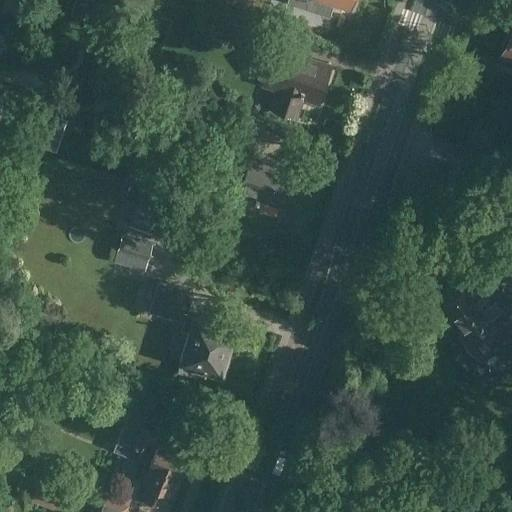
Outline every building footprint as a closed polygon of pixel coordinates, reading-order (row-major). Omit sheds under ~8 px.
[(93,0),(86,20),(105,26),(114,0),(93,0)] [(308,0),(306,7),(329,14),(333,0),(334,0),(349,5),(351,0),(308,0)] [(232,14),(224,35),(224,36),(253,46),(260,24),(232,14)] [(511,32),(503,52),(511,56),(511,32)] [(322,87),(329,66),(292,53),(293,51),(276,46),(264,83),(280,88),(273,106),(296,114),(307,82),(322,87)] [(61,122),(53,144),(91,157),(99,134),(61,122)] [(231,128),(229,134),(225,145),(248,153),(254,136),(231,128)] [(129,131),(123,147),(123,150),(136,154),(143,156),(149,137),(129,131)] [(282,206),(292,177),(277,171),(279,165),(252,156),(243,180),(235,177),(231,188),(282,206)] [(122,233),(117,250),(149,259),(154,243),(122,233)] [(105,281),(136,289),(143,262),(112,254),(105,281)] [(465,287),(447,300),(451,305),(468,327),(464,330),(481,353),(511,329),(511,324),(498,306),(502,304),(499,300),(503,296),(487,276),(467,291),(465,287)] [(153,305),(152,309),(160,312),(184,319),(185,313),(186,313),(192,292),(159,282),(153,305)] [(186,344),(178,372),(179,372),(202,379),(205,367),(206,367),(223,372),(236,327),(195,316),(194,321),(191,332),(189,331),(185,344),(186,344)] [(69,331),(56,328),(53,337),(66,341),(69,331)] [(128,414),(115,443),(136,452),(133,459),(149,466),(147,469),(142,467),(138,478),(149,483),(142,500),(157,506),(163,492),(172,496),(190,454),(157,440),(161,432),(158,430),(141,423),(150,403),(136,396),(128,414)] [(65,496),(36,485),(31,498),(60,509),(65,496)] [(125,511),(128,504),(99,493),(91,511),(125,511)] [(0,511),(6,511),(9,505),(0,501),(0,511)] [(57,511),(32,503),(29,511),(57,511)]
